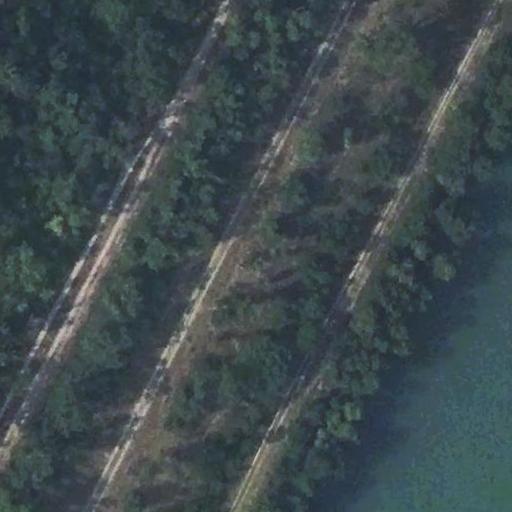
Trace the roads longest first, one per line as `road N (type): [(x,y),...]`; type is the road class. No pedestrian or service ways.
road 1 (track): [(346,0),(81,511)]
road 2 (track): [(0,442),(224,0)]
